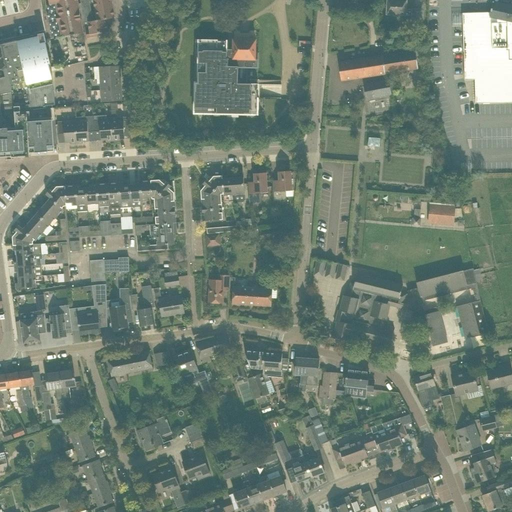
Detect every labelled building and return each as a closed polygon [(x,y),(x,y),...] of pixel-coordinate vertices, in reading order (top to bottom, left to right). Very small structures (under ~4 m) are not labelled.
[(77,0),(80,0),(84,23),(87,22),(89,30),(86,31),(87,38),(103,35),(102,32),(108,31),(107,23),(104,24),(104,20),(115,18),(113,7),(110,7),(109,5),(112,4),(111,0),(48,0),(49,4),(57,3),(60,15),(56,15),(57,22),(61,21),(63,36),(62,36),(62,37),(83,33),(82,23),(77,0)] [(412,15),(411,23),(421,23),(421,10),(406,9),(406,0),(387,0),(387,15),(412,15)] [(493,2),(490,12),(462,13),(464,80),(475,80),(475,103),(511,102),(511,6),(493,2)] [(35,109),(35,110),(54,108),(56,108),(53,83),(52,79),(49,64),(51,63),(44,35),(44,33),(38,34),(39,36),(17,41),(25,77),(29,99),(29,103),(24,104),(25,110),(26,110),(35,109)] [(195,39),(193,114),(259,115),(259,98),(259,84),(238,84),(238,80),(238,79),(238,68),(259,68),(260,52),(255,52),(256,40),(233,39),(233,49),(228,49),(228,40),(195,39)] [(14,106),(24,104),(29,103),(29,99),(25,77),(17,41),(2,44),(8,68),(7,68),(12,87),(14,106)] [(76,45),(77,50),(68,51),(69,63),(88,60),(85,43),(76,45)] [(15,118),(14,106),(12,87),(7,68),(8,68),(2,44),(0,44),(0,107),(1,119),(2,119),(4,118),(4,124),(16,124),(15,118)] [(338,63),(341,81),(418,69),(415,51),(338,63)] [(95,79),(97,79),(121,77),(121,76),(120,76),(120,74),(121,74),(120,65),(94,67),(95,79)] [(100,83),(101,91),(122,89),(121,88),(120,85),(121,85),(121,77),(97,79),(97,83),(100,83)] [(363,85),(366,100),(392,95),(389,80),(363,85)] [(122,89),(101,91),(101,102),(122,101),(122,92),(121,92),(121,90),(122,90),(122,89)] [(12,158),(24,157),(30,156),(30,153),(54,151),(54,145),(57,144),(55,119),(52,119),(27,121),(27,114),(17,114),(18,127),(0,128),(0,157),(6,157),(7,160),(12,160),(12,158)] [(115,117),(112,118),(113,141),(119,141),(119,139),(125,139),(124,129),(130,129),(129,117),(123,117),(123,119),(115,119),(115,117)] [(100,119),(94,119),(95,131),(100,131),(101,140),(107,140),(107,141),(113,141),(112,118),(107,118),(107,120),(100,120),(100,119)] [(80,120),(76,120),(77,144),(83,143),(83,142),(89,141),(88,132),(95,131),(94,119),(87,119),(87,122),(80,123),(80,120)] [(77,144),(76,120),(71,121),(71,123),(64,124),(64,121),(57,122),(58,134),(65,133),(65,143),(71,142),(71,144),(77,144)] [(380,147),(380,138),(368,137),(367,146),(380,147)] [(292,190),(291,171),(278,172),(279,180),(272,181),(274,202),(284,201),(286,198),(286,191),(292,190)] [(261,193),(268,192),(266,172),(254,174),(254,182),(248,182),(250,203),(259,202),(262,200),(261,193)] [(228,175),(222,176),(223,194),(223,196),(234,195),(233,178),(228,178),(228,175)] [(207,179),(205,181),(221,196),(221,194),(223,194),(222,176),(214,176),(209,181),(207,179)] [(243,177),(233,178),(234,195),(234,202),(243,202),(245,200),(245,194),(243,177)] [(151,180),(140,181),(141,201),(147,201),(146,198),(152,197),(151,180)] [(160,180),(151,180),(152,197),(152,199),(154,199),(154,200),(169,184),(166,182),(165,184),(160,180)] [(136,184),(130,185),(131,202),(141,201),(140,181),(135,181),(136,184)] [(201,191),(201,199),(221,198),(221,196),(205,181),(203,184),(205,186),(201,191)] [(119,182),(108,183),(109,206),(110,213),(121,212),(120,208),(121,208),(119,182)] [(124,182),(119,182),(121,208),(131,207),(131,202),(130,185),(124,185),(124,182)] [(108,183),(97,184),(99,207),(109,206),(108,183)] [(92,187),(87,188),(88,210),(99,209),(99,207),(97,184),(92,184),(92,187)] [(171,186),(169,184),(154,200),(154,202),(174,201),(174,192),(169,188),(171,186)] [(76,185),(65,186),(66,206),(66,209),(77,209),(77,208),(76,185)] [(81,185),(76,185),(77,208),(77,209),(77,212),(88,211),(88,210),(87,188),(81,188),(81,185)] [(46,194),(50,198),(62,208),(64,206),(66,206),(65,186),(57,187),(52,192),(50,190),(46,194)] [(50,198),(44,206),(57,217),(64,209),(62,208),(50,198)] [(201,199),(202,210),(222,209),(221,198),(201,199)] [(175,212),(174,201),(154,202),(155,213),(175,212)] [(39,207),(34,212),(50,225),(57,217),(44,206),(41,209),(39,207)] [(453,223),(455,209),(430,207),(429,221),(453,223)] [(222,209),(202,210),(203,221),(222,220),(222,209)] [(33,218),(30,222),(43,233),(50,225),(34,212),(30,216),(33,218)] [(176,222),(175,212),(155,213),(156,224),(176,222)] [(100,221),(100,231),(100,230),(101,236),(111,235),(111,224),(110,224),(110,220),(100,221)] [(19,225),(17,228),(33,242),(34,240),(35,241),(43,233),(30,222),(23,229),(19,225)] [(176,229),(176,222),(156,224),(156,234),(174,233),(173,229),(176,229)] [(121,223),(111,224),(111,235),(123,234),(122,229),(121,223)] [(136,236),(141,236),(141,233),(144,233),(146,227),(146,225),(135,226),(136,236)] [(78,226),(79,232),(79,237),(90,237),(90,231),(89,226),(78,226)] [(255,230),(255,234),(258,234),(257,254),(269,254),(269,252),(283,253),(283,243),(281,243),(281,237),(276,237),(277,227),(255,230)] [(13,237),(13,245),(33,244),(33,242),(17,228),(15,230),(17,232),(13,237)] [(174,244),(174,233),(156,234),(157,245),(160,244),(164,244),(168,244),(174,244)] [(205,235),(207,246),(221,245),(219,233),(205,235)] [(33,244),(13,245),(14,250),(16,250),(17,256),(42,254),(41,244),(33,244)] [(68,252),(62,252),(62,253),(58,253),(59,261),(68,260),(68,252)] [(14,262),(15,267),(41,265),(41,259),(42,259),(42,254),(17,256),(17,262),(14,262)] [(129,272),(128,257),(118,258),(119,272),(129,272)] [(313,280),(325,282),(326,277),(344,279),(346,262),(316,258),(313,280)] [(18,272),(18,277),(36,276),(42,276),(41,265),(15,267),(15,272),(18,272)] [(401,292),(403,285),(357,274),(353,289),(349,288),(347,296),(343,295),(340,311),(339,315),(337,315),(335,321),(337,322),(333,337),(349,341),(350,337),(389,347),(394,328),(382,325),(383,320),(386,320),(390,305),(413,311),(420,338),(430,335),(433,346),(447,342),(439,311),(437,311),(436,307),(424,310),(422,302),(424,302),(425,300),(471,288),(473,289),(476,301),(457,306),(465,338),(480,334),(480,333),(488,331),(473,268),(463,271),(463,270),(416,282),(417,288),(407,290),(408,294),(407,294),(407,293),(401,292)] [(64,274),(58,274),(58,282),(69,282),(69,274),(64,274)] [(229,290),(229,288),(230,277),(230,275),(218,275),(218,280),(210,279),(209,302),(223,303),(223,289),(229,290)] [(36,276),(18,277),(19,283),(16,283),(16,289),(36,287),(36,276)] [(179,284),(178,277),(165,279),(166,286),(179,284)] [(229,288),(233,288),(232,304),(271,306),(272,298),(276,298),(277,285),(264,284),(264,288),(234,286),(235,277),(230,277),(229,288)] [(107,327),(106,284),(97,285),(92,286),(94,309),(91,313),(78,315),(80,335),(100,332),(100,328),(107,327)] [(146,309),(138,310),(140,326),(154,324),(152,308),(155,307),(151,286),(142,287),(146,309)] [(133,322),(131,308),(132,308),(130,295),(130,288),(120,288),(120,305),(109,307),(112,323),(110,323),(111,328),(112,328),(113,330),(114,330),(114,332),(121,331),(121,329),(128,328),(127,323),(133,322)] [(153,289),(155,300),(159,299),(162,316),(184,313),(181,296),(161,299),(159,288),(153,289)] [(139,307),(137,294),(130,295),(132,308),(139,307)] [(45,304),(43,295),(36,296),(37,305),(45,304)] [(55,338),(55,339),(62,338),(61,337),(66,336),(66,329),(72,329),(69,305),(59,306),(60,315),(50,316),(53,338),(55,338)] [(20,321),(24,343),(40,340),(39,333),(45,333),(42,310),(34,312),(35,319),(20,321)] [(226,335),(195,345),(202,363),(211,360),(209,356),(217,354),(217,355),(231,350),(226,335)] [(179,366),(175,367),(178,375),(182,374),(183,375),(190,372),(194,382),(196,382),(200,380),(205,394),(213,391),(205,371),(199,373),(197,368),(197,369),(194,360),(190,351),(189,349),(184,351),(184,353),(176,356),(179,366)] [(108,359),(111,376),(152,368),(149,350),(108,359)] [(263,369),(263,373),(262,374),(262,373),(247,378),(254,399),(269,394),(263,376),(281,377),(282,370),(281,370),(282,354),(244,351),(251,368),(263,369)] [(160,353),(155,355),(157,366),(163,365),(160,353)] [(299,391),(307,391),(305,388),(308,359),(296,358),(295,375),(301,375),(300,383),(299,383),(299,391)] [(305,388),(307,391),(312,392),(313,385),(317,385),(319,359),(308,359),(305,388)] [(228,365),(234,382),(247,378),(241,361),(228,365)] [(487,372),(491,389),(511,383),(511,375),(509,364),(500,366),(501,368),(487,372)] [(66,372),(60,373),(61,382),(64,399),(71,398),(69,387),(75,386),(73,371),(72,371),(72,369),(66,370),(66,372)] [(359,388),(359,390),(373,391),(374,380),(368,380),(369,372),(347,370),(345,386),(359,388)] [(32,371),(20,373),(24,398),(24,400),(30,399),(28,387),(28,385),(34,384),(32,371)] [(323,388),(319,387),(319,398),(335,399),(337,373),(324,372),(323,388)] [(414,377),(423,407),(434,404),(433,401),(439,398),(431,372),(414,377)] [(459,373),(451,375),(454,384),(456,393),(456,395),(478,390),(476,381),(473,372),(463,374),(459,375),(459,373)] [(6,375),(8,388),(9,388),(9,390),(16,389),(18,406),(20,406),(21,411),(28,410),(27,405),(24,400),(24,398),(20,373),(6,375)] [(61,382),(60,373),(47,375),(49,390),(55,389),(56,400),(64,399),(61,382)] [(1,389),(8,388),(6,375),(0,375),(0,404),(4,404),(2,390),(1,390),(1,389)] [(36,401),(43,400),(42,392),(41,385),(34,386),(36,401)] [(50,392),(42,392),(43,400),(44,410),(54,409),(54,403),(51,404),(50,392)] [(452,404),(450,395),(440,397),(447,426),(457,424),(452,404)] [(86,420),(83,396),(75,397),(79,421),(86,420)] [(459,402),(452,404),(457,424),(466,422),(463,410),(461,411),(459,402)] [(505,425),(502,413),(478,419),(481,431),(505,425)] [(312,421),(313,424),(321,443),(328,441),(319,418),(312,421)] [(142,438),(146,450),(163,443),(160,436),(164,434),(160,422),(137,431),(140,439),(142,438)] [(185,427),(188,435),(201,429),(198,423),(185,427)] [(26,428),(28,434),(40,430),(38,424),(26,428)] [(321,443),(313,424),(305,428),(315,451),(323,447),(321,443)] [(391,429),(385,431),(392,450),(396,448),(396,446),(403,444),(400,437),(406,435),(402,424),(390,428),(391,429)] [(457,431),(464,451),(482,444),(474,424),(457,431)] [(13,430),(15,438),(25,434),(22,427),(13,430)] [(240,427),(235,429),(237,435),(243,433),(240,427)] [(69,434),(74,448),(91,442),(89,436),(88,436),(85,428),(69,434)] [(188,435),(191,442),(204,437),(202,434),(203,433),(201,429),(188,435)] [(267,433),(273,451),(277,450),(283,463),(291,459),(283,440),(276,443),(272,431),(267,433)] [(378,432),(366,436),(371,448),(377,446),(379,452),(386,450),(387,452),(392,450),(385,431),(379,434),(378,432)] [(0,438),(0,439),(2,444),(14,439),(11,434),(0,438)] [(356,442),(350,444),(357,463),(362,461),(361,459),(368,456),(365,450),(371,448),(366,436),(355,440),(356,442)] [(204,437),(191,442),(194,450),(207,445),(204,437)] [(91,442),(74,448),(79,462),(95,456),(92,448),(94,448),(91,442)] [(357,463),(350,444),(344,446),(343,444),(332,448),(336,460),(342,458),(345,465),(351,462),(352,464),(357,463)] [(475,467),(471,468),(476,483),(495,477),(490,464),(496,462),(490,448),(471,455),(475,467)] [(71,449),(64,451),(67,459),(74,456),(71,449)] [(308,453),(303,455),(311,477),(324,472),(319,457),(318,457),(316,452),(309,454),(308,453)] [(183,462),(186,471),(189,479),(196,477),(198,480),(210,475),(202,453),(193,456),(194,457),(183,462)] [(46,458),(49,465),(60,460),(57,454),(46,458)] [(273,454),(261,459),(263,464),(275,460),(273,454)] [(311,477),(303,455),(293,458),(291,463),(298,482),(311,477)] [(261,459),(249,463),(251,469),(263,464),(261,459)] [(82,466),(87,480),(103,474),(100,467),(102,466),(99,460),(82,466)] [(242,464),(237,466),(240,474),(251,469),(249,463),(243,466),(242,464)] [(152,475),(159,492),(167,489),(168,492),(180,488),(171,466),(163,469),(164,471),(152,475)] [(240,474),(237,466),(227,470),(226,469),(221,471),(224,480),(240,474)] [(87,480),(92,494),(109,487),(107,481),(106,482),(103,474),(87,480)] [(425,475),(413,480),(418,495),(430,491),(425,475)] [(281,476),(269,480),(274,496),(286,491),(281,476)] [(502,506),(509,503),(504,490),(511,486),(511,481),(511,479),(487,487),(489,492),(482,495),(488,511),(502,506)] [(246,488),(245,489),(251,504),(263,500),(257,484),(250,487),(248,480),(243,482),(246,488)] [(269,480),(257,484),(263,500),(274,496),(269,480)] [(413,480),(401,484),(407,499),(418,495),(413,480)] [(401,484),(389,488),(395,504),(407,499),(401,484)] [(109,487),(92,494),(97,507),(113,502),(110,494),(112,493),(109,487)] [(395,504),(389,488),(377,493),(383,509),(384,511),(388,511),(391,511),(393,511),(398,510),(395,504)] [(251,504),(245,489),(234,493),(239,509),(251,504)] [(191,502),(187,490),(180,492),(185,505),(191,502)] [(216,505),(209,508),(211,511),(227,511),(234,510),(227,491),(221,493),(224,500),(215,503),(216,505)] [(369,508),(375,506),(371,494),(369,491),(362,494),(367,509),(369,508)] [(330,509),(330,511),(354,511),(349,496),(332,502),(334,508),(330,509)] [(434,500),(422,505),(424,510),(436,506),(434,500)]
